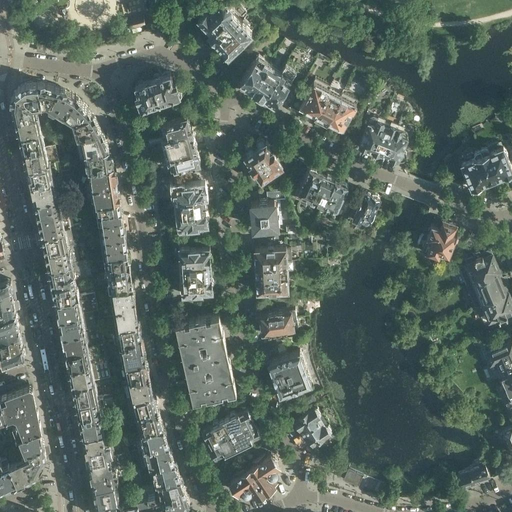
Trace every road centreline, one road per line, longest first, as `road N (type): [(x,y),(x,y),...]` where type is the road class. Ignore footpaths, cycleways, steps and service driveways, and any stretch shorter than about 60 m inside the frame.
road 1 (residential): [(100,69),(122,126),(173,395),(213,511)]
road 2 (residential): [(302,497),(299,454),(258,393),(245,340),(223,153),(226,94)]
road 3 (residential): [(511,214),(477,209),(333,154),(226,94)]
road 4 (residential): [(226,94),(159,51),(100,69)]
road 5 (secondary): [(0,136),(27,257)]
